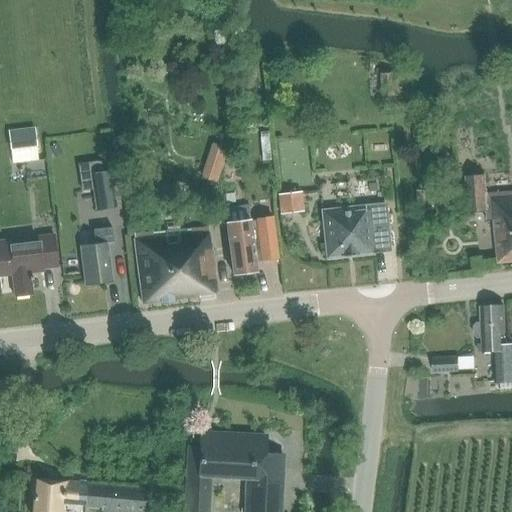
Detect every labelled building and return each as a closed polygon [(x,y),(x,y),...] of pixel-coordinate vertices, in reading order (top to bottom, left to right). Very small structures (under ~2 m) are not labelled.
[(378,71),(380,94),(394,93),(392,70),(378,71)] [(35,129),(9,133),(11,150),(13,163),(39,160),(37,146),(35,129)] [(91,174),(96,207),(97,210),(116,207),(111,171),(91,174)] [(467,176),(469,212),(487,210),(488,220),(495,220),(499,262),(511,260),(511,191),(486,194),(485,174),(467,176)] [(303,211),(301,193),(278,195),(280,214),(303,211)] [(385,204),(322,211),(327,258),(390,252),(385,204)] [(273,217),(226,223),(232,273),(256,270),(255,260),(278,257),(273,217)] [(85,284),(112,280),(107,242),(113,241),(111,226),(93,228),(95,243),(80,245),(85,284)] [(134,234),(143,304),(200,298),(199,294),(217,292),(209,228),(134,234)] [(10,238),(0,239),(0,276),(12,275),(15,296),(33,294),(30,273),(43,271),(43,268),(58,267),(54,233),(38,235),(39,242),(10,245),(10,238)] [(493,350),(494,383),(511,381),(511,342),(506,343),(505,303),(481,304),(481,320),(477,320),(474,323),(475,331),(478,334),(482,334),(482,342),(478,342),(478,351),(493,350)] [(456,355),(434,357),(435,372),(458,370),(456,355)] [(186,511),(202,511),(207,511),(210,475),(248,477),(246,511),(279,511),(283,455),(264,454),(265,436),(201,432),(202,447),(190,446),(186,511)] [(101,508),(100,511),(142,511),(145,489),(30,476),(29,492),(32,493),(30,511),(83,511),(84,507),(101,508)]
